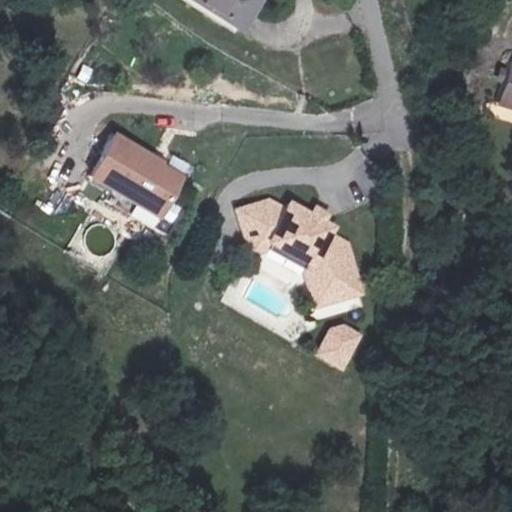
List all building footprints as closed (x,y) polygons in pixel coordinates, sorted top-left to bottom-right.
[(195,0),(224,15),(232,0),(195,0)] [(483,41),(504,47),(509,16),(489,12),(483,41)] [(511,79),(481,74),(472,114),(511,121),(511,79)] [(163,159),(113,132),(88,174),(115,196),(109,207),(152,233),(168,206),(182,176),(161,164),(163,159)] [(257,201),(225,210),(234,243),(254,238),(295,261),(302,302),(345,294),(333,245),(318,228),(307,222),(297,216),(276,203),(273,210),(257,201)] [(254,238),(234,243),(235,251),(253,246),(288,267),(296,303),(302,302),(295,261),(254,238)] [(326,328),(314,332),(308,342),(329,356),(341,337),(326,328)] [(329,356),(308,342),(300,353),(323,367),(329,356)]
